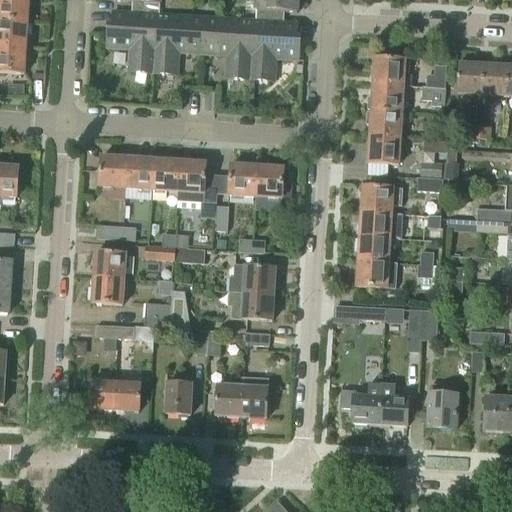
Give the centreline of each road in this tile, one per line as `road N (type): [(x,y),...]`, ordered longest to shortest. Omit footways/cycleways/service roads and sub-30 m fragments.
road 1 (residential): [(62,124),(46,458)]
road 2 (residential): [(299,471),(319,142)]
road 3 (residential): [(319,142),(62,124)]
road 4 (residential): [(299,471),(46,458)]
road 5 (residential): [(511,484),(299,471)]
road 6 (residential): [(511,33),(326,22)]
road 7 (residential): [(71,0),(62,124)]
road 8 (residential): [(319,142),(326,22)]
